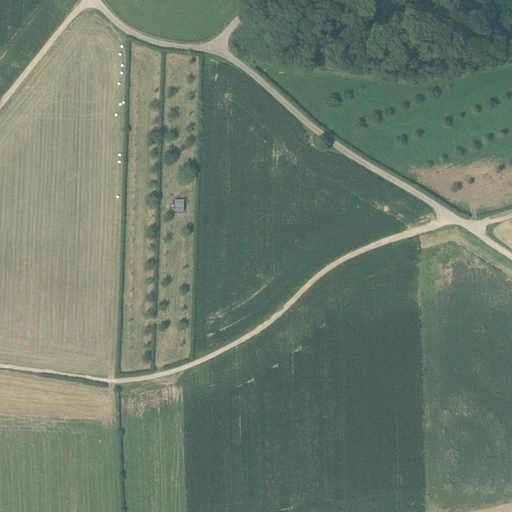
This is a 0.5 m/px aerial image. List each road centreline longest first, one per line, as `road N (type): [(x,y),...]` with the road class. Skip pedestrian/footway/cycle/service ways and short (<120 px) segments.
road 1 (track): [(455,219),(357,252),(256,331),(170,372),(104,381),(0,366)]
road 2 (unclassified): [(511,257),(336,146),(233,59),(146,40),(94,0)]
road 3 (track): [(0,104),(85,0)]
